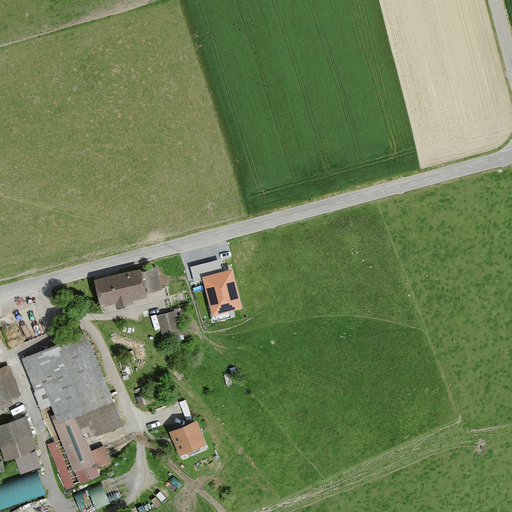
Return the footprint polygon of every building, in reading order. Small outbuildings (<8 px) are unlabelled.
[(193,250),(198,271),(224,265),(219,244),(193,250)] [(202,275),(212,314),(242,307),(233,268),(202,275)] [(98,306),(144,295),(138,269),(92,280),(98,306)] [(189,304),(151,315),(155,329),(162,327),(166,341),(185,336),(180,316),(191,313),(189,304)] [(73,415),(111,399),(82,330),(18,357),(39,409),(50,404),(55,417),(57,421),(73,415)] [(0,407),(11,402),(9,397),(18,393),(4,362),(0,364),(0,407)] [(25,414),(0,421),(0,455),(2,461),(36,450),(25,414)] [(51,418),(74,476),(95,467),(73,415),(57,421),(55,417),(51,418)] [(194,417),(165,429),(176,455),(205,443),(194,417)] [(0,506),(45,494),(39,470),(0,480),(0,506)] [(115,475),(74,494),(82,511),(87,511),(124,495),(115,475)]
